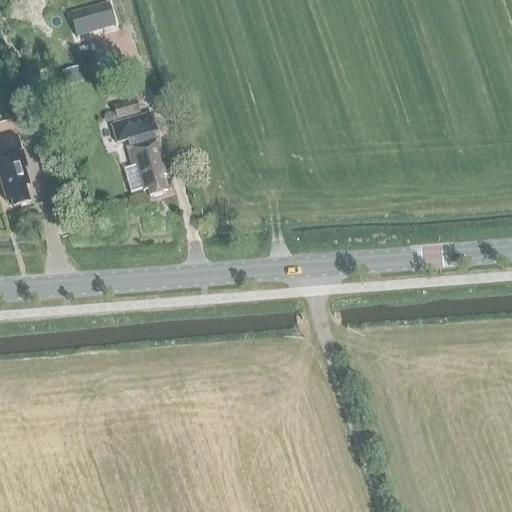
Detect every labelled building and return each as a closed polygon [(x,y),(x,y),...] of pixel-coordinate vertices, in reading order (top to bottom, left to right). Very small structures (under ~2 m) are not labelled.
[(92,35),(85,12),(69,16),(76,39),(92,35)] [(77,70),(63,74),(66,85),(80,81),(77,70)] [(144,119),(140,105),(118,111),(121,125),(144,119)] [(169,161),(159,124),(122,134),(133,173),(135,173),(142,199),(148,198),(150,203),(169,198),(164,181),(168,180),(163,162),(169,161)] [(26,172),(17,139),(0,143),(0,183),(6,208),(13,207),(14,213),(31,209),(26,190),(29,189),(24,172),(26,172)]
